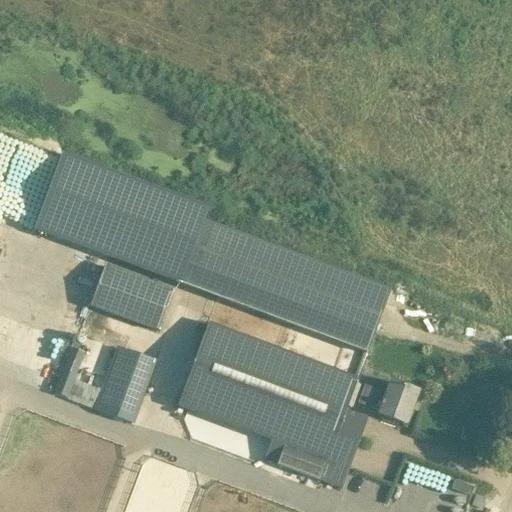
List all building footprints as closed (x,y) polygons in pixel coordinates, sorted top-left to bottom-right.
[(33,231),(106,258),(134,183),(61,156),(33,231)] [(381,317),(193,247),(180,285),(367,354),(381,317)] [(89,309),(158,333),(173,292),(105,267),(89,309)] [(317,481),(318,478),(342,487),(350,465),(366,419),(346,412),(357,378),(207,323),(177,407),(271,441),(263,461),(317,481)] [(54,395),(93,408),(100,388),(76,380),(86,352),(70,347),(54,395)] [(115,347),(94,411),(135,425),(157,361),(115,347)] [(410,426),(422,392),(390,380),(386,393),(365,386),(357,408),(410,426)] [(414,495),(467,509),(474,482),(405,465),(403,472),(419,476),(414,495)] [(471,506),(479,509),(483,498),(475,496),(471,506)]
